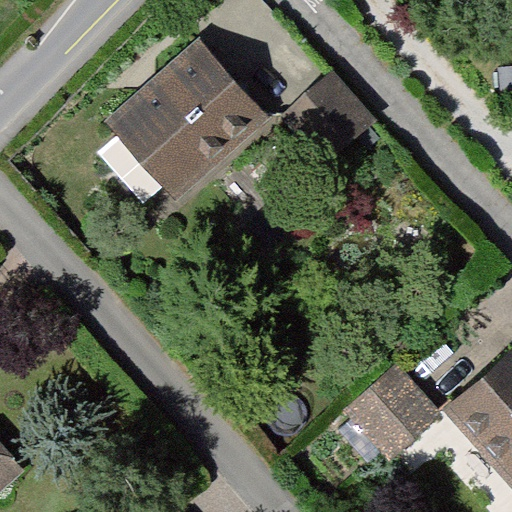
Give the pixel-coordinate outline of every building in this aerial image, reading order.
[(201,52),(103,133),(168,212),(267,130),(201,52)] [(332,78),(289,120),(334,166),(377,125),(332,78)] [(511,356),(444,418),(511,493),(511,356)] [(391,364),(334,414),(382,468),(444,418),(391,364)] [(0,468),(0,489),(11,479),(0,468)]
